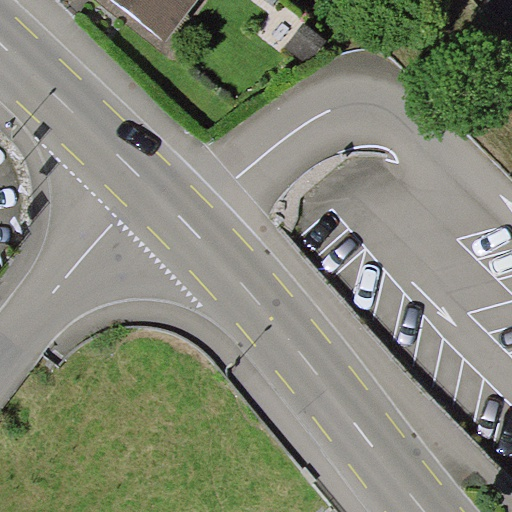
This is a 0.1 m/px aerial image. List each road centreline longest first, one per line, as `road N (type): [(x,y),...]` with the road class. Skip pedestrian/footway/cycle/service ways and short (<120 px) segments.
road 1 (primary): [(428,511),(191,226),(145,183)]
road 2 (residential): [(145,183),(0,357)]
road 3 (primary): [(145,183),(0,42)]
